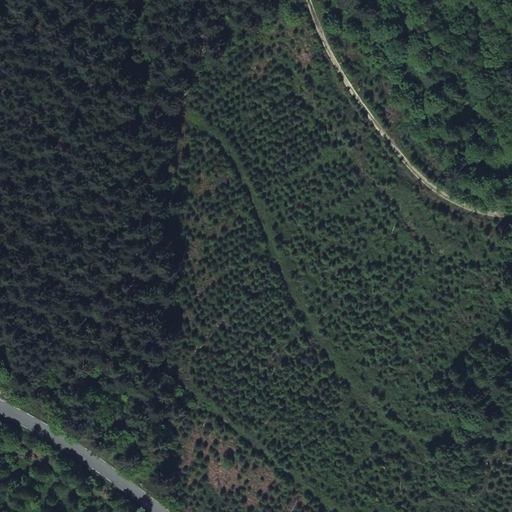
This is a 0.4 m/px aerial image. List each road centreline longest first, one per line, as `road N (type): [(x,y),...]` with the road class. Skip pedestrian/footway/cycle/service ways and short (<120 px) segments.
road 1 (track): [(0,397),(95,391),(205,409),(53,261),(0,195)]
road 2 (track): [(310,0),(447,179),(511,190)]
road 3 (unclassified): [(0,408),(160,511)]
